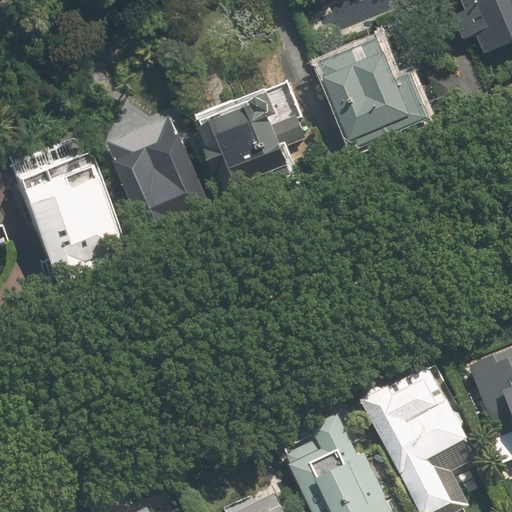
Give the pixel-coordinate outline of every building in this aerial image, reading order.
[(511,0),(465,0),(488,53),(511,42),(511,0)] [(412,78),(398,85),(380,43),(323,68),(358,149),(415,124),(429,118),(412,78)] [(295,177),(280,143),(300,134),(282,94),(262,102),(203,128),(236,203),(295,177)] [(209,207),(180,140),(173,125),(121,147),(128,162),(121,165),(155,242),(182,230),(178,220),(209,207)] [(86,164),(20,189),(53,275),(119,250),(86,164)] [(511,342),(465,364),(511,463),(511,462),(511,342)] [(436,373),(406,387),(366,405),(415,511),(461,511),(463,511),(444,469),(475,455),(436,373)] [(388,511),(343,414),(288,439),(321,511),(388,511)]
